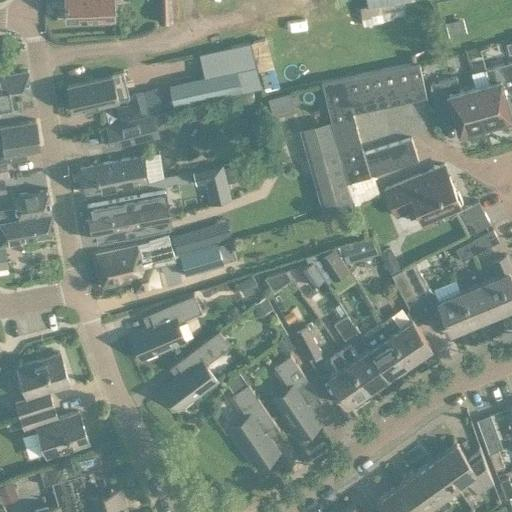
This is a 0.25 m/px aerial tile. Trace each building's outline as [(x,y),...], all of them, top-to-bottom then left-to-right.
[(65,0),(66,15),(114,12),(113,0),(65,0)] [(156,0),(157,16),(172,16),(172,15),(176,15),(175,0),(156,0)] [(361,12),(367,11),(369,11),(369,10),(375,9),(375,8),(378,8),(378,7),(384,6),(398,2),(400,2),(405,1),(405,0),(362,0),(359,1),(361,12)] [(205,69),(168,77),(174,100),(211,91),(241,84),(262,79),(251,34),(200,46),(205,69)] [(105,65),(104,54),(60,58),(61,68),(105,65)] [(419,55),(407,58),(414,93),(427,90),(421,64),(419,55)] [(489,76),(475,80),(486,123),(498,120),(497,115),(511,111),(507,96),(505,90),(511,87),(511,57),(511,55),(485,62),(489,76)] [(414,93),(407,58),(394,60),(402,96),(414,93)] [(394,60),(382,63),(390,98),(402,96),(394,60)] [(382,63),(370,66),(377,101),(390,98),(382,63)] [(26,64),(0,68),(0,107),(20,104),(18,91),(31,89),(26,64)] [(109,70),(67,80),(73,105),(119,94),(116,80),(127,78),(124,64),(108,67),(109,70)] [(377,101),(370,66),(357,68),(365,103),(377,101)] [(365,103),(357,68),(345,71),(353,106),(365,103)] [(456,70),(430,77),(439,108),(453,104),(455,110),(459,125),(473,122),(474,126),(486,123),(475,80),(460,84),(456,70)] [(353,106),(345,71),(322,76),(332,118),(336,132),(358,126),(353,106)] [(133,96),(119,100),(122,114),(146,108),(148,108),(143,86),(131,89),(133,96)] [(122,114),(123,117),(107,121),(112,140),(158,128),(153,109),(147,111),(146,108),(122,114)] [(0,119),(0,172),(4,172),(4,171),(10,170),(6,154),(28,150),(26,143),(41,141),(36,113),(0,119)] [(358,126),(336,132),(341,154),(348,176),(371,169),(363,146),(364,146),(358,126)] [(411,131),(399,135),(406,158),(419,154),(411,131)] [(406,158),(399,135),(387,139),(394,162),(406,158)] [(314,171),(343,162),(337,139),(307,147),(314,171)] [(387,139),(375,143),(383,166),(394,162),(387,139)] [(77,154),(123,152),(122,140),(76,143),(77,154)] [(375,143),(364,146),(363,146),(371,169),(383,166),(375,143)] [(144,149),(80,161),(85,187),(149,175),(144,149)] [(196,178),(215,173),(221,195),(231,192),(222,157),(193,165),(196,178)] [(444,158),(420,167),(385,182),(396,209),(416,200),(423,217),(447,207),(446,203),(461,197),(460,196),(462,195),(458,184),(455,183),(450,170),(444,158)] [(343,162),(314,171),(323,205),(353,196),(343,162)] [(11,184),(31,179),(28,170),(9,175),(11,184)] [(14,201),(0,203),(0,213),(4,213),(51,206),(47,182),(12,188),(14,201)] [(165,184),(145,187),(88,199),(91,215),(138,206),(165,201),(168,212),(169,212),(167,201),(169,201),(165,184)] [(463,216),(484,205),(479,194),(457,206),(463,216)] [(138,206),(91,215),(94,233),(152,222),(151,220),(170,217),(169,212),(168,212),(165,201),(138,206)] [(484,205),(463,216),(469,227),(490,216),(484,205)] [(4,213),(0,213),(0,237),(55,228),(51,206),(4,213)] [(277,214),(259,222),(263,234),(282,226),(277,214)] [(466,235),(473,248),(499,234),(493,222),(466,235)] [(149,236),(137,239),(95,249),(103,280),(132,274),(134,284),(159,278),(155,260),(175,255),(169,228),(149,235),(149,236)] [(356,234),(341,238),(342,241),(346,256),(361,252),(357,236),(356,234)] [(473,248),(466,235),(455,241),(461,254),(473,248)] [(218,237),(179,248),(185,269),(224,257),(218,237)] [(0,262),(8,261),(5,240),(0,240),(0,262)] [(348,263),(334,242),(321,251),(334,272),(348,263)] [(483,274),(496,306),(511,299),(511,265),(505,248),(492,254),(497,268),(483,274)] [(314,255),(298,260),(312,280),(325,271),(314,255)] [(161,259),(165,276),(177,273),(172,256),(161,259)] [(429,281),(428,282),(415,256),(403,262),(430,311),(442,307),(449,325),(473,315),(460,283),(437,292),(435,285),(434,286),(429,281)] [(411,311),(399,319),(391,308),(382,314),(409,354),(430,340),(415,319),(430,311),(403,262),(391,268),(408,302),(407,306),(411,311)] [(483,274),(460,283),(473,315),(496,306),(483,274)] [(146,321),(130,328),(141,352),(185,333),(177,315),(201,305),(193,287),(150,306),(155,318),(146,321)] [(294,296),(279,302),(288,324),(304,317),(294,296)] [(359,324),(348,307),(334,316),(345,333),(359,324)] [(381,313),(360,328),(368,340),(388,369),(409,354),(390,325),(382,314),(381,313)] [(308,317),(293,325),(307,353),(317,348),(322,345),(308,317)] [(176,371),(162,381),(178,402),(216,373),(204,358),(230,339),(218,323),(175,355),(183,366),(176,371)] [(368,340),(357,348),(350,337),(340,343),(368,382),(388,369),(368,340)] [(330,350),(338,361),(326,369),(346,398),(368,382),(340,343),(330,350)] [(20,409),(53,398),(49,384),(70,378),(59,346),(22,358),(31,389),(15,394),(20,409)] [(287,380),(271,391),(298,430),(320,415),(310,401),(307,396),(317,388),(289,347),(273,359),(287,380)] [(235,369),(228,377),(234,386),(231,388),(245,409),(229,420),(256,459),(278,444),(268,430),(264,425),(275,417),(247,377),(239,366),(235,369)] [(57,411),(53,398),(20,409),(24,423),(40,417),(50,449),(89,436),(78,404),(57,411)] [(499,428),(485,433),(489,446),(498,443),(503,441),(499,428)] [(455,438),(437,451),(457,481),(468,473),(477,487),(493,476),(481,444),(480,445),(467,454),(455,438)] [(504,460),(498,443),(489,446),(495,463),(504,460)] [(437,451),(417,465),(444,503),(452,497),(446,488),(457,481),(437,451)] [(417,465),(395,480),(416,510),(430,500),(436,508),(444,503),(417,465)] [(66,472),(77,509),(90,505),(92,511),(129,511),(121,481),(88,490),(81,467),(66,472)] [(505,491),(508,490),(511,488),(511,480),(508,470),(499,474),(505,491)] [(77,511),(77,509),(66,472),(52,476),(59,499),(25,508),(26,511),(77,511)] [(395,480),(376,494),(387,511),(385,511),(412,511),(416,510),(395,480)] [(359,511),(353,502),(338,511),(375,511),(372,507),(365,511),(359,511)] [(477,511),(479,510),(474,502),(460,511),(477,511)]
